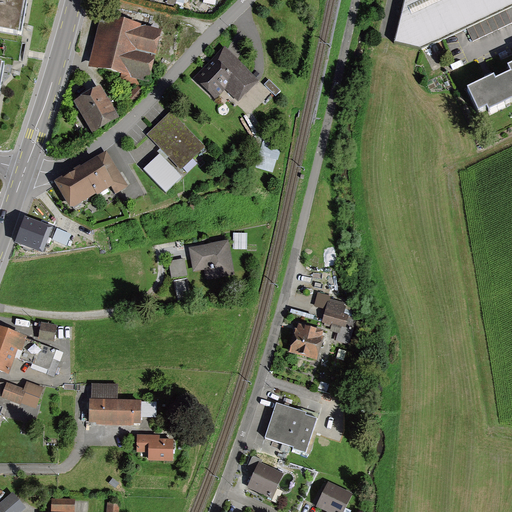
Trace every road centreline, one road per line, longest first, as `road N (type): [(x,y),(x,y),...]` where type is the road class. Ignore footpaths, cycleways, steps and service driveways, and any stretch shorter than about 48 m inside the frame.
road 1 (residential): [(353,0),(276,328),(213,511)]
road 2 (residential): [(25,171),(64,169),(119,132),(247,0)]
road 3 (primary): [(25,171),(74,0)]
road 4 (unknown): [(0,377),(64,378),(63,316)]
